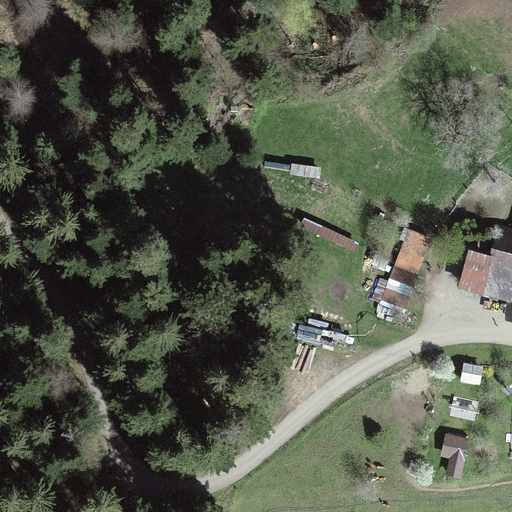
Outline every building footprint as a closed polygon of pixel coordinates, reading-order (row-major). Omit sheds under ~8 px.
[(511,227),(504,225),(492,261),(478,260),(461,286),(483,293),(483,291),(511,299),(511,227)] [(415,272),(428,238),(411,232),(398,265),(415,272)] [(480,368),(465,365),(462,380),(477,383),(480,368)] [(452,414),(472,418),(475,402),(456,398),(452,414)] [(448,473),(459,476),(467,441),(447,437),(443,453),(452,455),(448,473)]
